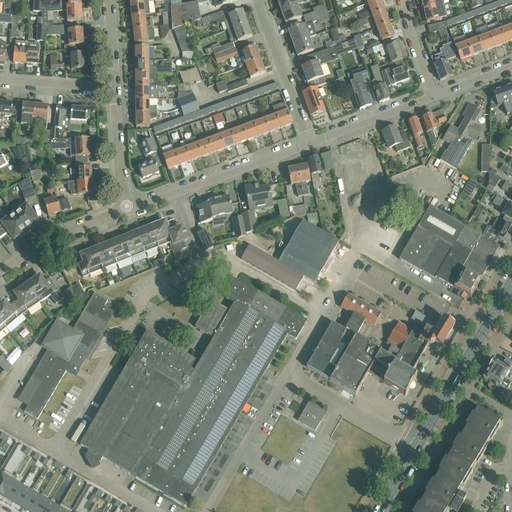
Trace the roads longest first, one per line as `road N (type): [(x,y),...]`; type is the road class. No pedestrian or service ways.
road 1 (tertiary): [(378,511),(511,284)]
road 2 (residential): [(125,211),(310,143)]
road 3 (residential): [(310,143),(257,0)]
road 4 (residential): [(0,273),(46,242),(125,211)]
road 5 (residential): [(310,143),(433,97)]
road 6 (residential): [(125,211),(114,88)]
